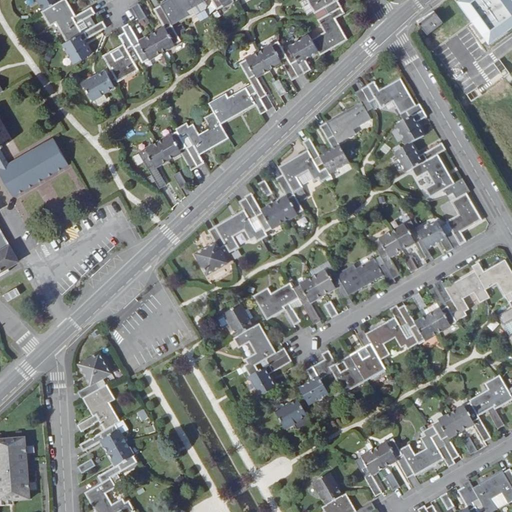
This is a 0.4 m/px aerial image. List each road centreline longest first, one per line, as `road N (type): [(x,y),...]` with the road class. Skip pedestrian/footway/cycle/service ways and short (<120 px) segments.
road 1 (residential): [(45,349),(392,23)]
road 2 (residential): [(304,345),(509,228)]
road 3 (residential): [(509,228),(392,23)]
road 4 (residential): [(45,349),(57,376),(64,511)]
road 5 (residential): [(395,511),(511,444)]
